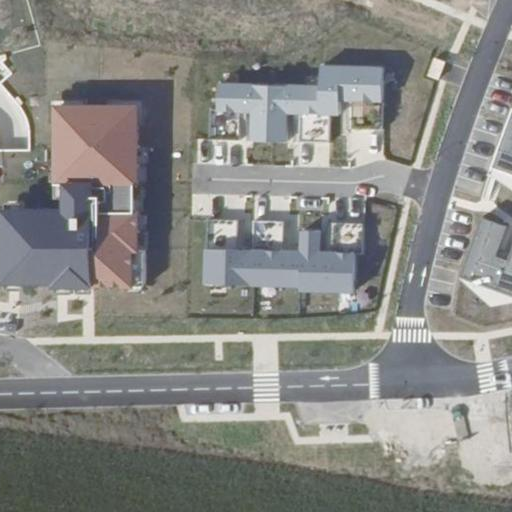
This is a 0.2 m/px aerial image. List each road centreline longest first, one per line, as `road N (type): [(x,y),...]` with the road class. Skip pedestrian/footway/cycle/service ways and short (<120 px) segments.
road 1 (residential): [(410,383),(0,394)]
road 2 (residential): [(410,383),(411,305),(439,191),(511,0)]
